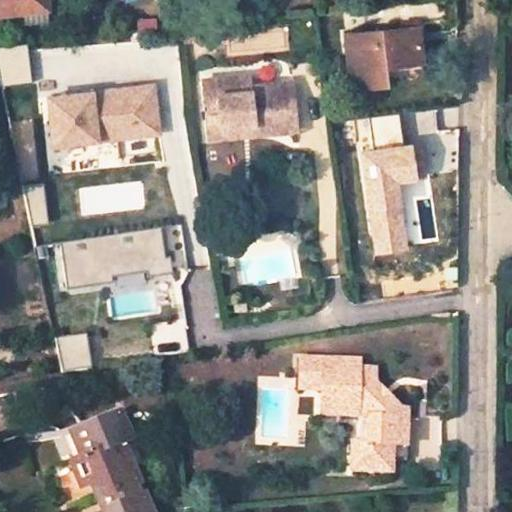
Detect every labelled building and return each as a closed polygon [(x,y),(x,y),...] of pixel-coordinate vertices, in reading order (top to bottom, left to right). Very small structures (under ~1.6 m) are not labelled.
[(0,0),(0,14),(47,9),(46,0),(0,0)] [(221,22),(192,24),(193,39),(222,37),(221,22)] [(381,66),(420,61),(417,27),(346,33),(349,69),(351,86),(382,83),(381,66)] [(0,77),(2,87),(34,81),(27,42),(0,47),(0,77)] [(206,127),(251,123),(252,132),(295,128),(290,81),(247,85),(246,75),(201,81),(206,127)] [(94,144),(134,140),(130,92),(88,95),(90,111),(46,115),(50,155),(67,154),(68,161),(96,159),(94,144)] [(207,138),(252,132),(251,123),(206,127),(207,138)] [(67,154),(50,155),(51,163),(68,161),(67,154)] [(224,218),(209,220),(211,230),(226,227),(224,218)] [(163,226),(60,242),(67,285),(170,270),(163,226)] [(226,227),(211,230),(215,249),(229,247),(226,227)] [(154,354),(187,352),(185,321),(152,323),(154,354)] [(60,337),(62,371),(90,370),(88,336),(60,337)] [(362,423),(361,445),(366,445),(365,473),(390,473),(391,461),(404,461),(406,409),(400,410),(391,401),(385,408),(373,397),(379,390),(373,382),(374,369),(358,368),(359,359),(300,359),(299,389),(321,390),(320,415),(356,417),(357,411),(362,411),(368,417),(368,423),(362,423)] [(152,511),(123,441),(132,437),(121,412),(71,432),(81,457),(71,462),(81,487),(92,482),(103,511),(152,511)] [(351,445),(350,472),(365,473),(366,445),(361,445),(351,445)]
